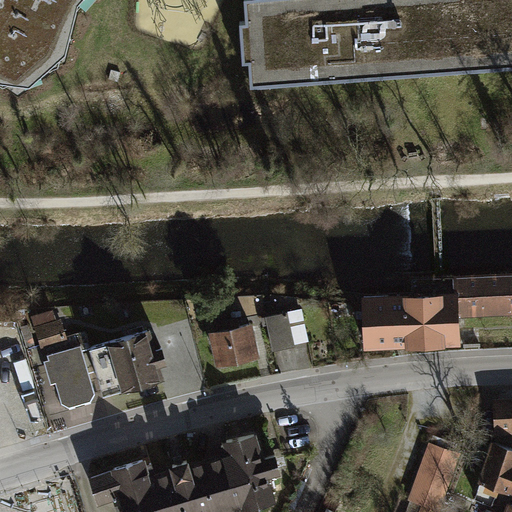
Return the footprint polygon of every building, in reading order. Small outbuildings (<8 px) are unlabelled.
[(71,2),(72,0),(4,0),(0,7),(0,71),(16,81),(53,52),(71,2)] [(511,0),(245,0),(247,22),(241,22),(244,60),(252,60),(253,82),(511,65),(511,0)] [(364,297),(366,344),(458,340),(457,312),(511,309),(511,273),(439,276),(411,277),(411,295),(364,297)] [(85,332),(68,337),(60,308),(37,314),(49,354),(88,343),(85,332)] [(236,308),(199,316),(210,373),(262,363),(255,325),(240,328),(236,308)] [(274,348),(311,343),(306,311),(269,317),(274,348)] [(143,332),(94,345),(107,393),(155,381),(143,332)] [(81,345),(48,355),(63,404),(71,409),(92,403),(96,394),(81,345)] [(511,402),(495,403),(496,439),(511,439),(511,402)] [(244,438),(195,449),(211,511),(247,511),(262,509),(244,438)] [(511,447),(495,441),(473,497),(491,504),(499,485),(511,490),(511,447)] [(418,511),(437,511),(459,453),(432,443),(412,497),(423,502),(418,511)] [(211,511),(195,449),(147,461),(159,511),(211,511)] [(159,511),(147,461),(98,474),(107,511),(159,511)]
